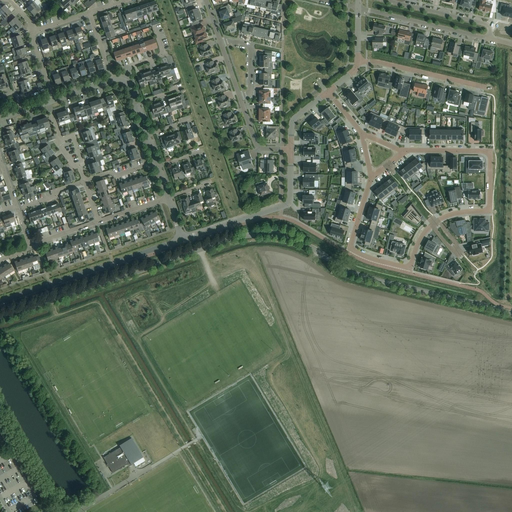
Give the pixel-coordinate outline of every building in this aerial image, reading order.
[(30,5),(27,8),(30,12),(39,4),(36,0),(35,0),(31,0),(28,3),(30,5)] [(70,5),(65,0),(63,0),(60,2),(61,3),(60,3),(60,4),(62,7),(64,7),(64,6),(66,9),(63,11),(65,13),(69,10),(68,7),(70,5)] [(92,5),(90,2),(89,2),(88,0),(84,4),(88,9),(92,5)] [(461,0),(460,6),(470,8),(471,6),(475,7),(476,0),(461,0)] [(496,9),(495,0),(493,0),(492,4),(485,3),(485,0),(479,0),(479,5),(480,5),(479,10),(483,11),(483,12),(486,12),(490,13),(491,9),(496,9)] [(150,3),(153,12),(158,11),(156,6),(155,1),(150,3)] [(279,2),(276,2),(277,1),(273,1),(271,12),(270,13),(276,15),(277,11),(281,13),(282,5),(278,4),(279,2)] [(148,14),(153,12),(150,3),(144,5),(148,14)] [(501,3),(499,11),(503,12),(502,15),(511,17),(511,10),(509,9),(510,5),(501,3)] [(39,4),(30,12),(34,16),(38,12),(40,14),(47,8),(45,6),(43,8),(39,4)] [(142,16),(148,14),(144,5),(139,7),(142,16)] [(228,5),(220,8),(221,12),(220,12),(222,20),(230,17),(228,13),(231,12),(228,5)] [(137,18),(142,16),(139,7),(134,9),(137,18)] [(191,17),(201,14),(200,12),(198,9),(197,9),(193,10),(193,7),(186,10),(188,15),(190,14),(191,17)] [(2,25),(9,19),(7,17),(11,13),(8,9),(0,16),(0,17),(3,21),(1,23),(2,25)] [(132,19),(137,18),(134,9),(129,10),(132,19)] [(132,19),(129,10),(124,12),(125,14),(122,15),(125,24),(128,23),(128,24),(133,22),(132,19)] [(102,23),(110,20),(113,19),(111,13),(108,14),(107,12),(101,13),(103,17),(100,18),(102,23)] [(201,14),(191,17),(188,18),(190,24),(191,23),(192,26),(198,24),(197,21),(201,20),(201,19),(202,19),(201,15),(201,14)] [(232,22),(224,25),(226,31),(235,28),(234,24),(241,21),(242,20),(243,15),(232,19),(232,22)] [(12,27),(19,21),(15,17),(11,21),(9,19),(2,25),(4,27),(9,23),(12,27)] [(12,35),(14,34),(20,32),(19,28),(22,25),(19,21),(12,27),(16,31),(11,33),(12,35)] [(252,36),(254,27),(255,24),(250,23),(247,35),(250,36),(252,36)] [(376,36),(382,36),(382,33),(383,33),(385,26),(374,24),(374,25),(374,24),(373,25),(372,27),(373,28),(373,31),(376,32),(376,36)] [(195,35),(205,32),(205,31),(206,30),(205,28),(204,28),(203,26),(198,28),(197,25),(190,28),(192,33),(194,32),(195,35)] [(77,36),(78,38),(82,37),(84,40),(87,39),(85,33),(82,34),(80,27),(74,29),(77,36)] [(273,40),(275,32),(276,29),(271,28),(270,31),(268,40),(271,41),(271,40),(273,41),(273,39),(273,40)] [(78,38),(77,36),(74,37),(72,30),(66,32),(68,39),(69,41),(74,40),(75,43),(79,42),(78,38)] [(399,30),(398,38),(405,40),(404,44),(411,45),(413,34),(411,34),(411,33),(399,30)] [(205,32),(195,35),(196,39),(194,40),(196,45),(198,44),(203,42),(202,39),(207,38),(207,36),(207,35),(207,33),(206,33),(205,32)] [(69,41),(68,39),(65,40),(63,33),(57,35),(60,42),(62,48),(70,45),(69,41)] [(13,43),(22,40),(20,35),(15,37),(14,34),(12,35),(7,37),(9,41),(12,40),(13,43)] [(428,45),(429,42),(430,39),(426,39),(426,37),(416,34),(415,38),(417,39),(416,43),(424,45),(423,48),(427,49),(428,45)] [(62,48),(60,42),(57,43),(54,36),(49,38),(51,45),(52,47),(57,46),(58,49),(62,48)] [(383,48),(383,42),(385,42),(386,39),(375,38),(375,41),(373,41),(373,47),(383,48)] [(433,38),(431,47),(441,49),(443,40),(433,38)] [(52,47),(51,45),(48,46),(46,39),(40,41),(44,50),(48,48),(50,52),(53,51),(52,47)] [(149,41),(152,50),(154,49),(154,48),(157,47),(154,39),(149,41)] [(12,52),(16,51),(19,50),(18,47),(23,45),(22,40),(13,43),(15,48),(11,49),(12,52)] [(150,51),(152,50),(149,41),(144,43),(147,51),(150,50),(150,51)] [(462,48),(459,47),(456,46),(457,44),(451,42),(449,52),(454,53),(453,56),(457,57),(457,55),(461,56),(462,48)] [(140,54),(142,53),(139,44),(134,46),(136,54),(139,53),(140,54)] [(208,47),(207,44),(200,47),(201,50),(200,50),(203,57),(208,55),(208,56),(213,54),(210,47),(208,47)] [(126,58),(123,50),(121,50),(120,47),(117,48),(118,51),(121,60),(123,60),(123,59),(126,58)] [(469,59),(477,61),(478,54),(474,53),(475,48),(472,48),(465,47),(463,55),(470,56),(469,59)] [(19,50),(16,51),(17,56),(26,53),(24,48),(19,50)] [(129,58),(132,57),(128,48),(123,50),(126,58),(129,57),(129,58)] [(489,59),(492,60),(493,53),(484,50),(483,55),(479,54),(477,61),(481,62),(482,58),(485,59),(485,60),(488,60),(489,59)] [(119,61),(121,60),(118,51),(113,53),(116,61),(119,60),(119,61)] [(260,62),(273,62),(272,62),(272,53),(265,53),(265,56),(260,56),(260,59),(260,62)] [(94,59),(96,64),(98,71),(104,69),(100,57),(94,59)] [(96,64),(94,59),(94,58),(85,61),(87,67),(90,73),(95,71),(93,65),(96,64)] [(19,70),(28,67),(26,61),(20,64),(19,61),(12,63),(13,66),(17,65),(19,70)] [(84,67),(87,67),(85,61),(77,64),(79,69),(81,76),(87,74),(84,67)] [(213,61),(208,63),(206,64),(207,67),(206,67),(209,74),(214,72),(214,73),(219,71),(216,64),(214,64),(213,61)] [(273,64),(273,62),(260,62),(260,64),(260,68),(265,68),(264,71),(271,71),(272,64),(273,64)] [(76,70),(79,69),(77,64),(73,65),(72,67),(72,69),(69,70),(70,72),(73,79),(78,77),(76,70)] [(162,66),(166,76),(169,75),(170,77),(172,76),(173,80),(176,79),(175,76),(173,70),(170,71),(168,64),(162,66)] [(70,72),(69,70),(68,66),(60,69),(62,75),(64,82),(70,80),(67,73),(70,72)] [(160,78),(166,76),(162,66),(157,68),(159,74),(156,75),(159,83),(158,83),(159,84),(162,83),(161,80),(160,78)] [(24,78),(24,77),(24,75),(30,72),(28,67),(19,70),(21,76),(17,77),(17,80),(24,78)] [(59,76),(62,75),(60,69),(56,71),(57,74),(52,76),(56,85),(61,83),(59,76)] [(159,83),(156,75),(153,76),(151,70),(145,72),(149,82),(148,82),(150,86),(158,83),(159,83)] [(271,80),(271,71),(264,71),(264,73),(260,73),(260,77),(259,77),(259,79),(271,80)] [(143,83),(148,82),(149,82),(145,72),(140,74),(142,80),(138,81),(140,88),(144,86),(143,83)] [(378,75),(377,78),(379,79),(378,81),(386,83),(385,88),(391,89),(392,83),(389,82),(390,76),(380,73),(379,76),(378,75)] [(20,88),(30,85),(28,79),(32,78),(31,75),(24,77),(24,78),(25,80),(18,83),(20,88)] [(397,77),(394,88),(401,90),(400,93),(408,95),(410,86),(406,85),(406,84),(403,83),(404,81),(403,81),(403,80),(401,79),(402,78),(397,77)] [(219,78),(214,80),(211,81),(213,84),(212,84),(215,91),(220,89),(220,90),(225,88),(222,81),(220,81),(219,78)] [(359,90),(357,92),(360,96),(363,94),(361,92),(364,90),(365,92),(368,89),(367,88),(370,85),(365,78),(361,81),(360,81),(361,81),(360,81),(361,81),(360,82),(360,81),(360,82),(359,82),(359,83),(355,86),(359,90)] [(259,79),(259,82),(260,82),(260,85),(264,85),(264,88),(265,88),(271,88),(271,85),(271,80),(259,79)] [(415,83),(413,91),(418,92),(423,94),(422,97),(429,99),(430,91),(427,90),(428,86),(423,84),(423,85),(415,83)] [(30,85),(20,88),(22,94),(29,92),(30,94),(37,92),(36,89),(32,90),(30,85)] [(435,87),(433,97),(441,99),(440,102),(444,103),(446,93),(443,92),(444,89),(435,87)] [(228,93),(231,92),(232,96),(236,95),(234,88),(227,89),(228,93)] [(277,89),(273,89),(265,88),(265,91),(259,91),(259,95),(260,95),(260,97),(270,97),(270,94),(274,91),(277,91),(277,89)] [(360,96),(357,92),(356,92),(354,94),(352,91),(345,97),(352,105),(353,105),(357,101),(359,104),(363,100),(360,96)] [(450,91),(448,100),(454,102),(454,105),(459,106),(461,96),(458,95),(458,92),(458,93),(455,92),(450,91)] [(466,93),(464,102),(469,103),(468,107),(468,109),(471,110),(472,110),(474,110),(474,111),(474,110),(476,104),(472,103),(474,95),(466,93)] [(225,95),(220,97),(217,98),(218,101),(221,108),(226,106),(226,107),(231,105),(228,98),(226,98),(225,95)] [(112,116),(113,115),(112,112),(116,110),(112,101),(114,100),(115,99),(114,96),(113,96),(111,96),(105,98),(107,103),(104,104),(106,110),(109,117),(112,116)] [(173,98),(177,110),(186,107),(184,101),(181,102),(179,96),(173,98)] [(270,101),(270,97),(260,97),(260,100),(259,100),(259,103),(265,103),(265,106),(273,106),(273,104),(270,101)] [(476,104),(474,110),(478,111),(478,113),(484,115),(484,113),(485,113),(489,98),(481,97),(481,98),(480,102),(476,101),(476,104)] [(169,113),(177,110),(173,98),(167,100),(169,106),(167,107),(169,113)] [(106,110),(104,104),(101,105),(100,100),(94,101),(98,113),(103,111),(106,110)] [(375,100),(368,105),(370,108),(377,102),(375,100)] [(90,115),(98,113),(94,101),(89,103),(91,108),(88,109),(90,115)] [(169,113),(167,107),(164,108),(162,101),(156,103),(159,113),(165,111),(166,114),(169,113)] [(154,115),(159,113),(156,103),(150,105),(152,112),(150,112),(152,118),(155,117),(154,115)] [(90,115),(88,109),(85,110),(83,105),(78,107),(81,116),(82,118),(90,115)] [(273,109),(273,106),(265,106),(265,109),(258,109),(258,113),(259,113),(259,115),(270,115),(270,112),(273,109)] [(76,117),(81,116),(78,107),(73,109),(74,114),(71,115),(73,121),(77,120),(76,117)] [(327,125),(329,123),(329,122),(335,117),(328,108),(321,113),(325,118),(323,120),(327,125)] [(73,121),(71,115),(69,116),(67,111),(62,113),(61,112),(64,121),(65,121),(66,124),(73,121)] [(58,123),(64,121),(61,112),(57,113),(57,114),(56,114),(58,120),(57,121),(58,123)] [(231,112),(226,114),(223,115),(224,118),(227,125),(232,123),(232,124),(237,122),(234,115),(232,115),(231,112)] [(371,112),(368,118),(371,120),(369,124),(374,127),(379,116),(371,112)] [(111,125),(115,124),(126,120),(125,115),(119,117),(118,114),(113,115),(112,116),(114,121),(110,122),(111,125)] [(270,119),(270,115),(259,115),(259,118),(258,118),(258,121),(264,121),(264,124),(273,124),(273,122),(270,119)] [(379,116),(374,127),(379,129),(381,124),(384,126),(387,120),(379,116)] [(314,119),(309,123),(315,130),(317,128),(322,124),(323,127),(326,125),(322,120),(320,122),(316,117),(315,118),(314,119)] [(41,120),(44,128),(50,126),(47,118),(41,120)] [(46,131),(44,128),(41,120),(36,121),(38,126),(35,127),(37,133),(38,134),(46,131)] [(126,120),(115,124),(117,129),(114,130),(115,133),(124,130),(123,127),(128,125),(126,120)] [(387,120),(384,126),(387,127),(385,132),(390,134),(395,123),(387,120)] [(471,122),(471,132),(475,132),(474,141),(481,141),(481,136),(483,136),(483,131),(481,131),(481,130),(479,129),(479,122),(475,122),(471,122)] [(37,133),(35,127),(32,128),(31,123),(25,125),(29,138),(29,136),(37,133)] [(395,123),(390,134),(395,136),(398,132),(404,134),(405,128),(395,123)] [(22,140),(29,138),(25,125),(20,127),(22,132),(19,133),(21,139),(22,140)] [(81,133),(83,138),(91,135),(94,134),(92,128),(92,126),(89,127),(85,129),(85,132),(83,132),(81,133)] [(265,132),(265,136),(266,136),(266,139),(275,139),(275,137),(279,137),(279,127),(270,127),(270,130),(267,130),(267,132),(265,132)] [(405,128),(404,134),(410,134),(410,140),(415,140),(415,128),(405,128)] [(415,128),(415,140),(421,140),(421,135),(424,135),(425,128),(415,128)] [(182,132),(185,141),(194,138),(191,129),(182,132)] [(237,129),(232,131),(229,132),(230,135),(232,142),(238,140),(238,141),(243,139),(240,132),(238,132),(237,129)] [(341,129),(335,131),(338,140),(349,136),(347,130),(342,132),(341,129)] [(5,141),(13,139),(16,137),(11,130),(7,131),(8,134),(3,136),(5,141)] [(125,133),(124,130),(115,133),(116,136),(119,135),(120,140),(121,140),(132,137),(130,131),(125,133)] [(170,136),(173,145),(180,143),(179,140),(182,139),(179,132),(176,133),(176,134),(170,136)] [(304,134),(304,141),(311,141),(311,144),(318,145),(318,138),(315,138),(315,134),(312,134),(312,133),(307,133),(307,134),(304,134)] [(89,142),(90,144),(97,142),(94,134),(91,135),(83,138),(85,143),(89,142)] [(163,149),(173,145),(170,136),(164,138),(163,137),(160,138),(163,149)] [(349,136),(338,140),(341,148),(348,147),(346,143),(351,141),(349,136)] [(123,149),(130,147),(129,144),(134,142),(132,137),(121,140),(123,145),(122,146),(120,147),(121,149),(123,148),(123,149)] [(12,148),(19,146),(18,142),(15,144),(13,139),(5,141),(6,146),(11,145),(12,148)] [(86,148),(88,153),(99,149),(98,143),(101,142),(100,141),(97,142),(90,144),(91,147),(86,148)] [(44,154),(51,149),(48,145),(41,150),(44,154)] [(9,152),(10,158),(21,154),(19,149),(20,149),(19,146),(12,148),(13,151),(9,152)] [(129,156),(138,153),(136,148),(131,150),(130,147),(123,149),(124,152),(127,151),(129,156)] [(348,147),(341,148),(343,158),(355,155),(354,150),(349,151),(348,147)] [(304,148),(304,157),(313,157),(313,160),(320,160),(320,157),(316,157),(316,148),(304,148)] [(47,161),(47,162),(47,161),(52,158),(50,156),(54,153),(51,149),(44,154),(47,159),(46,159),(44,161),(45,163),(47,161)] [(99,149),(88,153),(90,159),(94,157),(95,159),(100,158),(102,157),(99,149)] [(251,157),(248,150),(248,151),(237,155),(236,154),(240,167),(242,166),(243,171),(245,172),(247,171),(248,170),(247,169),(253,167),(250,157),(251,157)] [(138,153),(129,156),(131,161),(129,162),(130,163),(134,162),(133,160),(139,158),(138,153)] [(12,163),(17,161),(18,164),(25,162),(22,154),(21,154),(10,158),(12,163)] [(355,155),(343,158),(345,168),(352,167),(351,162),(356,161),(355,155)] [(100,166),(101,166),(100,161),(103,160),(102,157),(100,158),(95,159),(96,162),(88,165),(89,170),(100,166)] [(431,163),(427,163),(427,170),(437,170),(437,157),(431,157),(431,163)] [(437,157),(437,170),(442,170),(442,173),(446,173),(446,166),(443,166),(443,158),(437,157)] [(50,163),(53,167),(60,162),(57,158),(50,163)] [(200,158),(193,161),(197,170),(201,169),(202,172),(207,170),(204,163),(202,164),(200,158)] [(446,166),(446,173),(450,173),(450,169),(456,169),(457,158),(450,158),(450,166),(446,166)] [(417,159),(412,162),(418,170),(420,168),(423,171),(426,169),(426,166),(423,163),(421,164),(417,159)] [(260,163),(260,168),(264,168),(264,172),(273,173),(273,172),(273,169),(274,169),(274,168),(273,168),(273,161),(274,161),(274,160),(264,160),(264,163),(260,163)] [(303,163),(303,172),(316,172),(316,164),(319,164),(320,160),(313,160),(312,163),(303,163)] [(469,161),(469,169),(466,169),(466,173),(474,173),(474,169),(479,169),(482,169),(482,161),(469,161)] [(14,169),(16,174),(24,171),(23,168),(25,168),(25,166),(25,165),(26,165),(25,162),(18,164),(19,167),(14,169)] [(56,174),(56,175),(61,172),(59,169),(63,167),(60,162),(53,167),(56,172),(55,172),(53,174),(54,175),(56,174)] [(193,167),(190,168),(189,162),(182,164),(185,174),(190,173),(191,176),(196,174),(193,167)] [(412,162),(408,166),(414,173),(418,170),(412,162)] [(102,173),(100,166),(89,170),(92,176),(100,173),(102,173)] [(179,172),(177,166),(171,168),(171,169),(169,170),(171,175),(173,174),(174,178),(178,177),(179,180),(184,178),(182,171),(179,172)] [(408,166),(404,169),(410,177),(409,177),(411,178),(415,174),(414,173),(408,166)] [(352,167),(345,168),(345,178),(357,178),(357,172),(352,172),(352,167)] [(404,169),(399,172),(405,180),(409,177),(410,177),(404,169)] [(18,179),(22,178),(23,180),(30,178),(32,178),(31,175),(30,175),(28,170),(24,171),(16,174),(18,179)] [(73,175),(65,178),(63,179),(65,185),(67,185),(71,183),(71,182),(75,180),(73,175)] [(318,175),(305,175),(305,178),(304,178),(304,181),(303,181),(303,187),(314,187),(314,181),(318,181),(318,175)] [(139,177),(143,186),(148,184),(145,177),(142,178),(142,176),(139,177)] [(138,188),(143,186),(139,177),(140,179),(137,179),(137,178),(134,179),(138,188)] [(22,191),(30,188),(28,182),(31,181),(30,178),(23,180),(25,184),(20,185),(22,191)] [(357,178),(345,178),(345,186),(352,187),(352,183),(357,184),(357,178)] [(392,178),(388,182),(394,189),(398,186),(392,178)] [(132,190),(138,188),(134,179),(135,180),(132,181),(131,180),(129,180),(132,190)] [(96,188),(105,185),(103,180),(96,182),(97,185),(95,186),(96,188)] [(127,192),(132,190),(129,180),(129,182),(127,183),(126,181),(124,182),(127,192)] [(122,193),(127,192),(124,182),(124,184),(122,185),(121,183),(119,184),(122,193)] [(262,182),(257,183),(256,184),(257,187),(258,187),(261,196),(270,193),(267,184),(263,185),(262,182)] [(388,182),(383,185),(390,194),(395,191),(394,189),(388,182)] [(467,183),(461,183),(463,191),(468,191),(468,199),(480,199),(480,198),(481,198),(481,194),(480,194),(480,191),(473,191),(473,188),(467,188),(467,183)] [(98,193),(107,190),(105,185),(96,188),(96,189),(98,188),(98,191),(97,191),(98,193)] [(383,185),(379,188),(386,197),(390,194),(383,185)] [(345,186),(342,196),(354,199),(356,194),(351,192),(352,188),(345,186)] [(30,188),(22,191),(23,196),(28,194),(30,197),(36,195),(37,195),(34,187),(33,187),(30,188)] [(455,190),(448,191),(449,196),(448,196),(449,200),(450,200),(451,203),(458,202),(457,199),(457,198),(462,197),(460,187),(454,188),(455,190)] [(379,188),(375,192),(382,201),(386,197),(379,188)] [(214,205),(213,202),(212,198),(215,197),(212,189),(206,191),(207,196),(204,197),(206,204),(207,207),(214,205)] [(99,199),(109,195),(107,190),(98,193),(98,194),(99,193),(100,196),(99,196),(99,199)] [(428,200),(425,201),(427,207),(430,205),(431,207),(444,202),(439,192),(437,193),(436,190),(432,192),(433,195),(427,198),(428,200)] [(192,202),(195,208),(201,206),(200,203),(203,202),(200,193),(194,195),(195,201),(192,202)] [(9,194),(1,197),(3,202),(8,201),(11,200),(9,194)] [(73,202),(81,199),(80,194),(72,196),(73,202)] [(101,204),(110,200),(109,195),(99,199),(101,198),(102,201),(100,201),(101,204)] [(342,196),(340,204),(346,206),(347,203),(352,205),(354,199),(342,196)] [(195,208),(192,202),(189,203),(188,197),(180,200),(181,204),(182,203),(184,208),(183,208),(185,213),(188,212),(188,213),(195,211),(195,208)] [(102,206),(103,209),(112,205),(114,205),(113,200),(110,200),(101,204),(103,203),(104,206),(102,206)] [(370,207),(368,213),(380,216),(383,206),(377,203),(375,209),(370,207)] [(409,212),(404,218),(418,225),(422,220),(421,218),(418,216),(420,213),(412,203),(406,209),(409,212)] [(53,205),(56,214),(57,216),(62,215),(61,212),(58,204),(53,205)] [(340,204),(337,212),(349,216),(350,211),(345,209),(346,206),(340,204)] [(112,205),(103,209),(105,208),(105,211),(104,212),(105,214),(114,211),(112,205)] [(319,215),(319,209),(312,209),(312,212),(304,212),(304,220),(307,220),(307,221),(311,221),(311,220),(315,220),(315,219),(315,215),(319,215)] [(36,221),(41,219),(38,211),(33,212),(37,224),(36,221)] [(34,225),(37,224),(33,212),(27,214),(30,222),(33,221),(34,225)] [(151,215),(155,222),(160,219),(155,212),(153,214),(152,212),(149,214),(150,215),(151,215)] [(337,212),(334,221),(341,223),(342,220),(347,222),(349,216),(337,212)] [(368,213),(367,218),(372,220),(370,225),(377,227),(380,216),(368,213)] [(7,216),(11,226),(10,223),(15,222),(13,214),(7,216)] [(87,214),(79,217),(79,218),(76,219),(77,223),(89,220),(87,214)] [(150,225),(155,222),(151,215),(150,215),(148,216),(147,215),(145,216),(146,218),(150,225)] [(6,228),(11,226),(7,216),(2,217),(3,220),(1,221),(4,230),(6,229),(6,228)] [(145,227),(150,225),(146,218),(143,219),(142,218),(140,219),(142,223),(140,224),(144,231),(146,229),(145,227)] [(144,231),(140,224),(139,225),(137,220),(134,221),(134,219),(131,220),(135,229),(138,228),(141,232),(144,231)] [(472,221),(472,223),(473,224),(474,224),(474,229),(479,229),(479,231),(485,231),(485,232),(489,232),(489,230),(489,222),(489,223),(486,223),(486,222),(485,222),(486,219),(480,219),(480,220),(479,220),(479,219),(474,219),(474,220),(473,220),(472,221)] [(129,231),(135,229),(131,220),(132,222),(129,222),(128,221),(126,222),(129,231)] [(472,242),(470,222),(466,222),(464,220),(455,221),(455,222),(449,224),(450,226),(449,226),(448,226),(457,237),(466,234),(467,243),(472,242)] [(124,233),(129,231),(126,222),(126,223),(124,224),(123,223),(121,223),(124,233)] [(119,234),(124,233),(121,223),(121,225),(119,226),(118,224),(116,225),(119,234)] [(330,227),(332,227),(330,235),(332,235),(332,236),(333,236),(334,236),(334,237),(335,237),(335,236),(337,237),(337,238),(337,237),(339,237),(339,238),(342,238),(344,231),(338,229),(339,226),(340,226),(331,224),(330,227)] [(114,236),(119,234),(116,225),(116,227),(114,228),(113,226),(111,227),(114,236)] [(364,229),(362,234),(373,238),(376,231),(376,230),(377,227),(370,225),(369,230),(364,229)] [(109,238),(114,236),(111,227),(111,229),(109,229),(108,228),(105,229),(109,238)] [(91,235),(94,243),(99,241),(96,234),(93,235),(93,233),(90,234),(91,236),(91,235)] [(362,234),(360,240),(365,241),(364,245),(371,247),(373,238),(362,234)] [(390,234),(386,248),(391,249),(390,251),(394,252),(394,253),(397,253),(397,254),(403,255),(403,254),(404,254),(406,245),(393,242),(395,235),(390,234)] [(91,235),(91,236),(88,236),(87,235),(85,236),(88,245),(94,243),(91,235)] [(83,247),(88,245),(85,236),(85,237),(83,238),(82,237),(80,237),(83,247)] [(433,238),(431,242),(430,241),(428,244),(427,243),(424,248),(428,250),(429,251),(433,253),(434,250),(437,252),(440,248),(439,247),(440,245),(434,236),(433,238)] [(78,249),(83,247),(80,237),(80,239),(78,240),(77,238),(75,239),(78,249)] [(73,250),(78,249),(75,239),(75,241),(73,242),(72,240),(70,241),(74,252),(73,250)] [(69,254),(74,252),(70,241),(71,244),(68,245),(68,244),(65,245),(69,254)] [(480,243),(468,246),(468,248),(467,248),(467,251),(469,250),(470,255),(472,254),(472,256),(479,255),(479,253),(482,252),(480,243)] [(63,256),(69,254),(65,245),(66,246),(63,247),(62,245),(60,246),(63,256)] [(58,257),(63,256),(60,246),(60,248),(58,249),(57,247),(55,248),(58,257)] [(53,259),(58,257),(55,248),(55,250),(53,251),(52,249),(50,250),(53,259)] [(48,261),(53,259),(50,250),(50,252),(48,252),(47,251),(45,252),(48,261)] [(420,268),(423,269),(426,270),(428,270),(429,266),(430,266),(431,261),(434,262),(435,258),(436,258),(425,252),(425,253),(424,258),(422,258),(420,263),(421,263),(420,268)] [(32,256),(30,257),(33,266),(38,264),(37,262),(40,261),(38,256),(33,257),(32,256)] [(450,256),(445,266),(449,271),(451,269),(455,275),(456,274),(457,275),(460,273),(459,272),(462,269),(455,260),(454,261),(450,256)] [(28,268),(33,266),(30,257),(29,257),(30,258),(27,259),(27,258),(25,258),(28,268)] [(23,270),(28,268),(25,258),(24,259),(25,260),(22,261),(22,259),(19,260),(23,270)] [(23,270),(19,260),(20,262),(17,263),(17,261),(14,262),(17,271),(18,271),(19,274),(24,272),(23,270)] [(4,265),(9,274),(14,270),(9,264),(7,265),(6,264),(4,265)] [(0,269),(5,276),(9,274),(4,265),(3,265),(4,267),(2,268),(1,267),(0,267),(0,269)] [(120,447),(103,457),(113,473),(130,463),(131,465),(143,457),(131,438),(119,445),(120,447)] [(110,474),(102,462),(95,466),(103,479),(110,474)]
